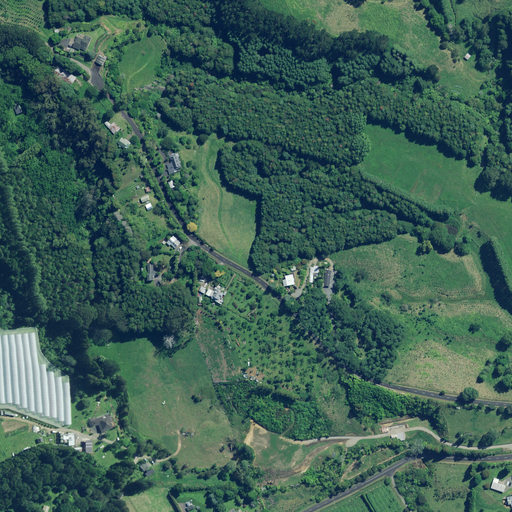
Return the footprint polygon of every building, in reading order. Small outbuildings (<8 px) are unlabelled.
[(92,38),(86,35),(84,39),(78,36),(75,42),(73,47),(80,50),(80,48),(86,51),(92,38)] [(105,56),(104,58),(99,55),(96,62),(102,65),(106,59),(105,59),(106,57),(105,56)] [(76,78),(57,66),(52,74),(70,86),(76,78)] [(104,124),(115,134),(117,132),(120,129),(114,123),(111,125),(107,121),(104,124)] [(125,139),(124,140),(122,138),(118,144),(125,149),(129,143),(126,141),(127,140),(125,139)] [(167,164),(168,169),(169,174),(170,174),(175,173),(174,169),(182,167),(178,153),(169,156),(171,163),(167,164)] [(180,243),(176,239),(171,245),(175,249),(180,243)] [(318,273),(318,266),(313,266),(313,267),(310,267),(309,282),(313,283),(313,273),(318,273)] [(294,281),(293,275),(286,277),(286,280),(283,281),(284,287),(297,284),(296,281),(294,281)] [(217,302),(219,302),(220,300),(220,301),(223,295),(225,296),(227,292),(224,291),(223,292),(220,291),(221,290),(216,288),(214,291),(209,289),(206,295),(210,297),(210,296),(212,297),(212,298),(215,300),(215,301),(217,302)] [(106,415),(90,421),(92,426),(97,424),(100,432),(111,428),(111,427),(106,415)] [(499,483),(500,480),(495,478),(492,488),(504,493),(507,486),(500,484),(499,483)]
